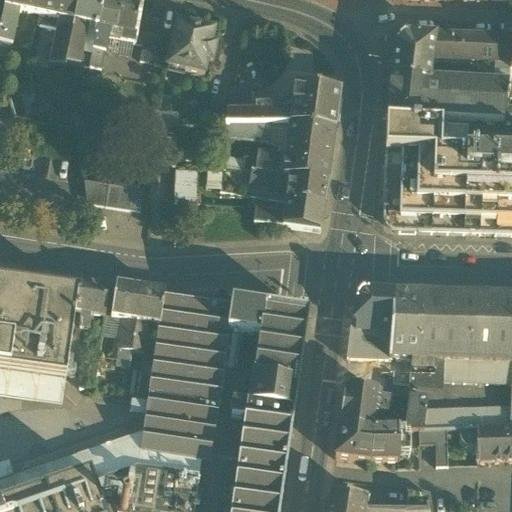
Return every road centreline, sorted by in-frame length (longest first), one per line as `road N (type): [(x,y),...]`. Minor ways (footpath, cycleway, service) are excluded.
road 1 (secondary): [(0,253),(98,271),(337,270)]
road 2 (secondary): [(303,511),(337,270)]
road 3 (secondary): [(337,270),(367,84),(356,51)]
road 4 (residential): [(511,266),(337,270)]
road 5 (secondary): [(230,0),(328,26),(356,51)]
road 6 (residential): [(378,16),(511,19)]
